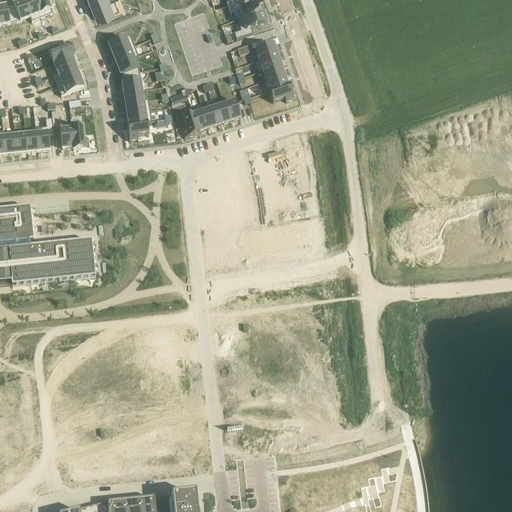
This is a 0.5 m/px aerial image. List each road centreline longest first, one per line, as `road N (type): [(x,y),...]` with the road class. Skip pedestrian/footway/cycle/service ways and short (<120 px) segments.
road 1 (residential): [(186,161),(221,487)]
road 2 (unclassified): [(380,434),(341,113)]
road 3 (unknown): [(11,333),(202,314)]
road 4 (residential): [(262,511),(257,447),(380,434)]
road 5 (residential): [(69,0),(100,76),(117,167)]
road 6 (track): [(369,298),(202,314)]
road 7 (residential): [(60,511),(221,487)]
road 8 (residential): [(323,118),(186,161)]
road 9 (track): [(369,298),(511,282)]
road 10 (residential): [(283,0),(323,118)]
